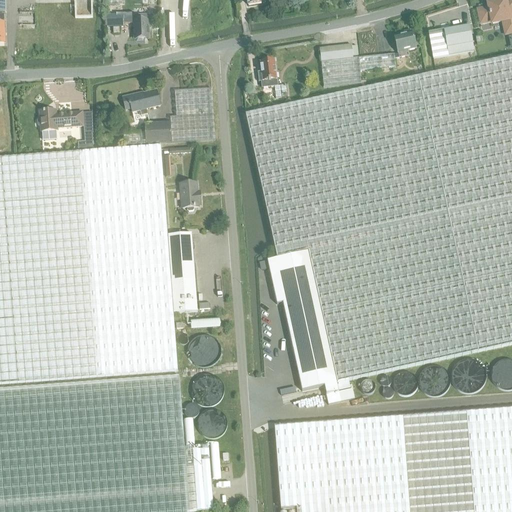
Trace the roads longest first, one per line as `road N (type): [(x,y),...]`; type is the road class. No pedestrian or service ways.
road 1 (unclassified): [(216,46),(251,511)]
road 2 (unclassified): [(0,76),(216,46)]
road 3 (unclassified): [(216,46),(416,0)]
